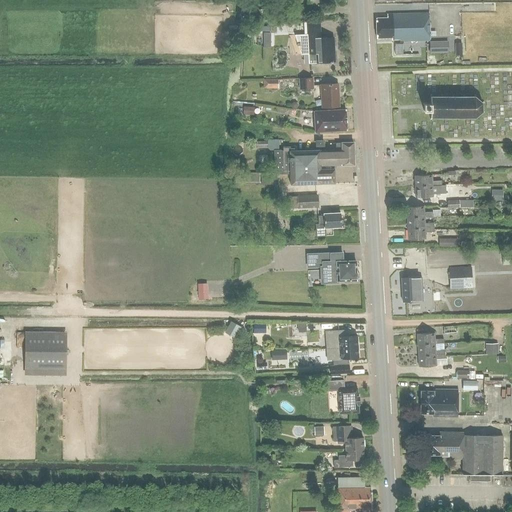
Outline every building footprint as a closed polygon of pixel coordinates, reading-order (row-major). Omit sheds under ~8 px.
[(299,7),(285,7),(286,18),(300,18),(299,7)] [(273,9),(246,9),(246,21),(273,20),(273,9)] [(430,41),(429,27),(429,13),(387,14),(387,18),(376,19),(377,28),(377,38),(392,38),(392,40),(400,40),(400,44),(395,44),(395,55),(402,54),(402,44),(403,44),(403,42),(430,41)] [(319,22),(307,23),(307,34),(294,35),(294,36),(295,36),(298,43),(297,44),(297,46),(299,46),(301,53),(301,54),(316,53),(316,62),(334,61),(333,38),(320,39),(319,22)] [(271,32),(263,32),(264,46),(271,46),(271,32)] [(448,41),(430,42),(430,53),(448,53),(448,41)] [(299,90),(313,89),(313,78),(298,79),(299,90)] [(337,83),(320,84),(322,108),(339,107),(337,83)] [(423,104),(423,111),(430,111),(429,118),(475,118),(482,112),(483,103),(475,97),(430,97),(430,104),(423,104)] [(253,116),(254,107),(243,106),(242,115),(253,116)] [(345,110),(314,111),(315,132),(347,130),(345,110)] [(353,142),(341,143),(335,143),(336,150),(321,151),(321,165),(334,165),(354,165),(353,142)] [(273,150),(274,166),(274,174),(290,174),(290,185),(320,184),(320,183),(334,183),(334,165),(321,165),(321,151),(290,151),(290,147),(282,147),(282,150),(273,150)] [(415,187),(441,185),(441,181),(432,181),(432,175),(414,176),(415,187)] [(441,185),(415,187),(416,198),(433,197),(432,191),(442,190),(441,185)] [(492,190),(492,201),(503,202),(504,190),(492,190)] [(287,209),(318,208),(317,196),(287,197),(287,209)] [(459,200),(451,200),(447,201),(447,209),(460,208),(459,207),(462,207),(462,201),(459,201),(459,200)] [(407,218),(424,217),(433,217),(433,212),(424,213),(423,206),(406,207),(407,218)] [(315,237),(326,236),(325,228),(341,227),(340,213),(323,214),(323,215),(318,216),(318,224),(315,224),(315,237)] [(424,217),(407,218),(408,229),(434,228),(434,223),(424,223),(424,217)] [(434,228),(408,229),(408,240),(425,239),(425,233),(434,232),(434,228)] [(439,247),(457,247),(457,238),(439,238),(439,247)] [(355,261),(342,261),(342,253),(307,254),(307,267),(326,266),(327,283),(338,283),(338,281),(356,280),(359,278),(359,273),(356,271),(355,261)] [(464,289),(463,284),(463,271),(463,267),(449,268),(449,285),(450,285),(450,289),(464,289)] [(421,277),(401,278),(402,302),(423,301),(421,277)] [(235,338),(242,327),(230,320),(224,331),(235,338)] [(265,323),(254,324),(253,324),(253,333),(266,333),(265,323)] [(306,324),(298,325),(298,333),(306,332),(306,324)] [(325,331),(326,348),(340,348),(357,347),(357,336),(345,337),(345,334),(343,333),(342,331),(345,331),(345,330),(325,331)] [(26,369),(63,369),(64,334),(27,333),(26,369)] [(435,344),(451,343),(451,339),(435,340),(434,333),(417,334),(418,345),(435,344)] [(435,350),(435,344),(418,345),(418,356),(444,354),(444,350),(435,350)] [(486,354),(498,354),(498,344),(485,344),(486,354)] [(333,360),(333,366),(333,369),(330,369),(330,374),(338,374),(338,366),(344,366),(344,363),(345,363),(346,361),(346,359),(358,358),(357,347),(340,348),(326,348),(327,360),(333,360)] [(445,359),(444,354),(418,356),(419,367),(436,366),(436,359),(445,359)] [(469,379),(469,370),(456,370),(456,377),(456,379),(469,379)] [(343,380),(327,381),(328,391),(338,390),(339,413),(339,414),(340,414),(357,413),(358,413),(358,412),(358,405),(359,405),(359,404),(359,397),(359,396),(357,397),(357,389),(357,388),(356,388),(356,389),(344,389),(343,380)] [(463,381),(462,390),(477,391),(477,381),(463,381)] [(433,416),(458,416),(458,405),(458,390),(435,390),(435,392),(421,391),(420,414),(433,414),(433,416)] [(345,450),(363,448),(363,437),(351,438),(351,436),(350,426),(332,427),(333,442),(337,441),(337,444),(345,444),(345,450)] [(315,435),(320,435),(324,435),(324,427),(320,427),(314,428),(315,435)] [(502,475),(502,436),(463,436),(463,433),(439,433),(439,436),(423,436),(423,455),(439,455),(439,459),(462,459),(462,474),(470,474),(489,475),(502,475)] [(363,448),(345,450),(346,455),(338,456),(338,461),(333,461),(334,468),(350,467),(350,460),(364,459),(363,448)] [(365,478),(337,478),(338,510),(330,511),(329,511),(343,511),(355,511),(355,509),(371,508),(371,488),(365,488),(365,478)]
